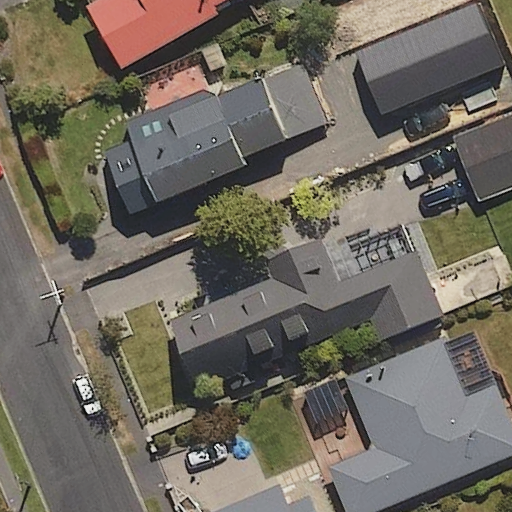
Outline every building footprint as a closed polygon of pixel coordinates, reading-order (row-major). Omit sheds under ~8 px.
[(225,0),(109,0),(90,11),(121,67),(218,13),(214,6),(225,0)] [(125,120),(132,139),(104,150),(130,214),(248,167),(244,156),(328,123),(304,63),(218,97),(202,90),(125,120)] [(511,188),(511,116),(455,143),(483,202),(511,188)] [(431,144),(424,121),(376,135),(382,158),(431,144)] [(445,317),(417,251),(363,274),(346,235),(322,245),(319,237),(267,259),(275,278),(174,321),(202,387),(358,322),(370,348),(445,317)] [(471,402),(445,339),(348,380),(376,448),(329,467),(347,511),(375,511),(511,455),(511,426),(497,391),(471,402)] [(317,511),(313,499),(289,508),(280,486),(216,511),(317,511)]
